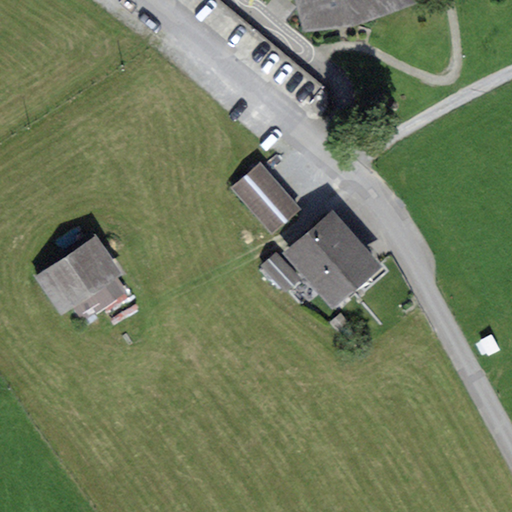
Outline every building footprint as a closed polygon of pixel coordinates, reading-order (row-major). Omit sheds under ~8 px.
[(307,0),(312,16),(373,0),(307,0)] [(234,185),(275,230),(298,210),(258,164),(234,185)] [(371,261),(334,218),(295,251),(336,300),(351,287),(346,282),(371,261)] [(92,238),(41,272),(63,304),(113,270),(92,238)] [(266,266),(284,286),(296,276),(277,256),(266,266)]
